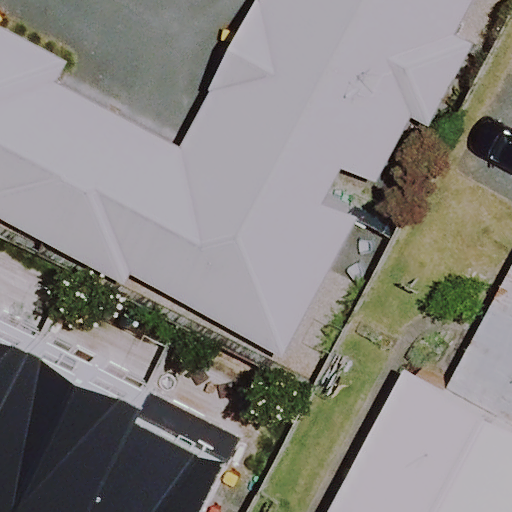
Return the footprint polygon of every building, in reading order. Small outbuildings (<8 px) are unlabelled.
[(406,116),(422,124),(469,38),(453,30),(469,0),(262,0),(183,147),(51,76),(61,58),(0,25),(0,215),(121,281),(126,270),(276,351),(351,212),(321,196),(340,161),(373,178),(406,116)] [(511,51),(474,115),(433,184),(511,231),(511,51)] [(501,246),(437,203),(405,250),(469,293),(501,246)] [(442,387),(511,424),(511,273),(504,270),(442,387)] [(208,511),(240,446),(0,332),(0,511),(208,511)] [(511,511),(511,424),(442,387),(414,372),(339,511),(511,511)]
